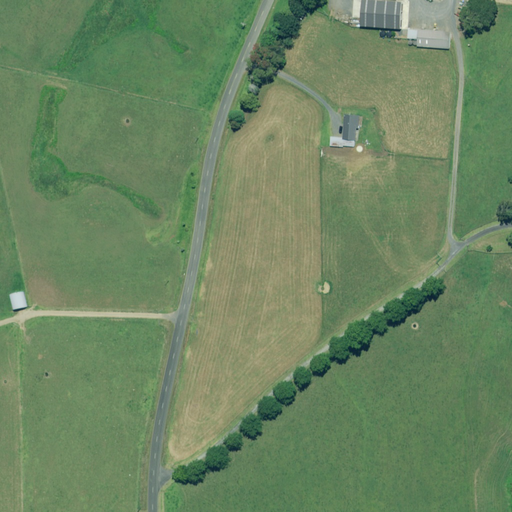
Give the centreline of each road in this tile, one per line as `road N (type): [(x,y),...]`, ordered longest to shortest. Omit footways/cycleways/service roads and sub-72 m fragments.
road 1 (unclassified): [(152,511),(159,419),(212,136),(268,0)]
road 2 (track): [(153,470),(196,457),(305,364),(453,259),(468,237),(511,219)]
road 3 (track): [(459,0),(473,63),(468,237)]
